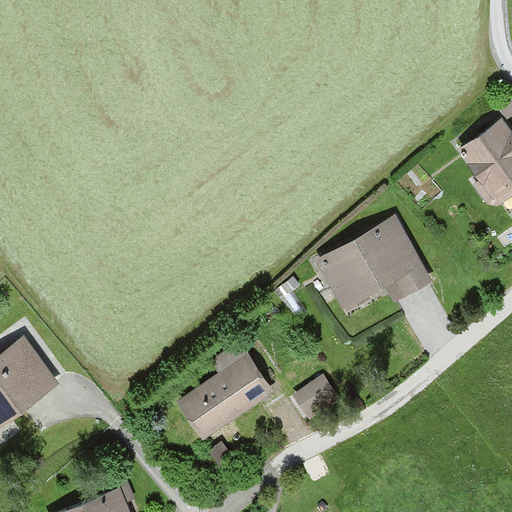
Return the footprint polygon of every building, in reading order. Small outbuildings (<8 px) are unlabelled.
[(511,128),(500,113),(457,145),(495,196),(507,187),(511,193),(511,128)] [(395,215),(317,260),(348,312),(395,284),(404,299),(435,282),(395,215)] [(0,352),(0,425),(58,381),(23,335),(0,352)] [(244,348),(174,396),(204,440),(275,392),(244,348)] [(323,373),(288,394),(299,413),(334,393),(323,373)] [(130,511),(121,489),(61,511),(130,511)]
